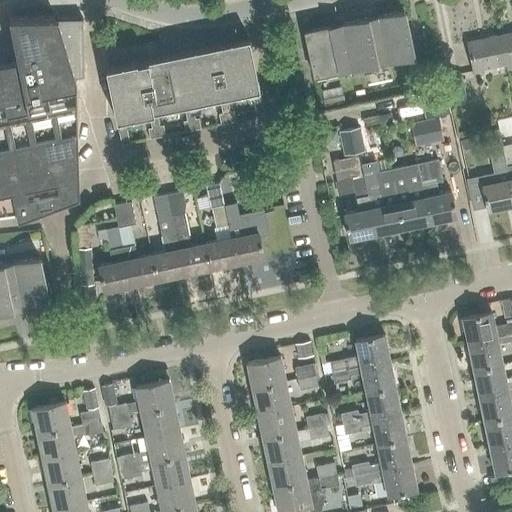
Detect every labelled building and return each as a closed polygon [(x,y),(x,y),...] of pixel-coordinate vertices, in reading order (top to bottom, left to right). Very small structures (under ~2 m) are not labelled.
[(413,56),(404,11),(304,31),(314,76),(413,56)] [(0,206),(14,203),(16,214),(49,209),(69,202),(79,198),(77,122),(75,78),(84,76),(84,75),(83,19),(54,20),(54,15),(8,16),(8,17),(17,59),(0,62),(0,206)] [(511,32),(499,35),(506,65),(507,69),(511,67),(511,32)] [(506,65),(499,35),(467,42),(473,71),(474,71),(475,75),(483,73),(482,69),(506,65)] [(116,119),(144,113),(259,89),(249,40),(207,48),(207,47),(106,68),(116,119)] [(439,86),(444,85),(446,85),(447,85),(445,75),(444,69),(443,69),(436,71),(439,86)] [(405,76),(408,88),(428,84),(425,72),(405,76)] [(452,106),(467,103),(461,72),(445,75),(447,85),(452,106)] [(450,114),(444,85),(439,86),(419,90),(425,119),(450,114)] [(322,94),(325,106),(344,102),(342,90),(322,94)] [(264,115),(264,113),(260,95),(252,97),(256,116),(264,115)] [(236,121),(234,113),(234,111),(230,111),(228,101),(220,103),(222,113),(218,114),(220,124),(236,121)] [(187,120),(183,121),(185,131),(200,128),(198,118),(194,119),(192,109),(185,110),(187,120)] [(381,126),(392,124),(390,114),(390,113),(379,115),(379,116),(380,122),(381,126)] [(150,138),(165,135),(163,125),(159,126),(157,116),(149,118),(151,127),(148,128),(150,138)] [(444,139),(440,119),(412,125),(416,145),(444,139)] [(125,123),(117,124),(121,144),(129,143),(125,123)] [(344,155),(364,151),(359,127),(340,131),(344,155)] [(499,129),(486,131),(490,148),(502,146),(499,129)] [(336,131),(325,133),(326,140),(331,143),(338,142),(336,131)] [(511,143),(502,146),(506,166),(511,192),(511,143)] [(502,146),(490,148),(494,168),(506,166),(502,146)] [(332,161),(336,179),(362,174),(358,155),(332,161)] [(438,161),(418,165),(429,224),(457,219),(452,193),(439,195),(437,183),(443,182),(438,161)] [(370,209),(375,235),(402,230),(397,204),(395,191),(391,171),(377,174),(375,165),(362,168),(363,175),(370,209)] [(397,204),(402,230),(429,224),(418,165),(404,168),(391,171),(395,191),(397,204)] [(481,179),(469,182),(475,208),(487,206),(487,210),(511,204),(511,192),(506,166),(494,168),(495,174),(480,177),(481,179)] [(350,177),(357,212),(343,215),(348,241),(375,235),(370,209),(363,175),(350,177)] [(229,226),(224,205),(219,183),(205,186),(210,209),(211,208),(216,229),(229,226)] [(257,213),(280,210),(277,186),(253,189),(257,213)] [(189,233),(180,191),(167,193),(171,215),(174,227),(183,274),(210,268),(205,242),(190,246),(187,234),(189,233)] [(154,196),(153,196),(158,218),(171,215),(167,193),(154,196)] [(113,205),(118,227),(130,285),(157,279),(151,254),(137,257),(134,245),(135,245),(131,224),(136,223),(131,201),(113,205)] [(244,234),(242,224),(237,202),(224,205),(229,226),(231,237),(236,263),(263,257),(258,231),(244,234)] [(216,240),(205,242),(210,268),(236,263),(229,226),(216,229),(214,229),(216,240)] [(112,262),(98,265),(103,291),(130,285),(118,227),(105,229),(112,262)] [(183,274),(174,227),(161,230),(165,251),(151,254),(157,279),(183,274)] [(90,248),(78,249),(81,286),(93,285),(90,248)] [(0,312),(48,302),(39,257),(0,265),(0,312)] [(461,318),(466,344),(495,338),(507,336),(511,334),(511,300),(508,302),(511,316),(509,316),(510,318),(506,319),(507,325),(493,328),(490,312),(461,318)] [(349,369),(361,366),(390,360),(385,334),(356,340),(359,356),(332,361),(334,372),(349,369)] [(466,344),(471,370),(501,364),(495,338),(466,344)] [(310,341),(295,343),(298,358),(312,355),(310,341)] [(254,388),(287,381),(282,357),(249,363),(254,388)] [(366,392),(396,386),(390,360),(361,366),(366,392)] [(296,369),(298,379),(318,375),(316,364),(296,369)] [(471,370),(476,395),(506,389),(511,388),(511,381),(504,383),(501,364),(471,370)] [(349,369),(334,372),(336,381),(336,382),(351,379),(349,369)] [(321,387),(318,375),(298,379),(301,391),(321,387)] [(130,414),(142,412),(175,405),(170,380),(137,387),(140,401),(128,404),(130,414)] [(254,388),(259,413),(292,406),(287,381),(254,388)] [(115,384),(105,386),(108,405),(119,403),(115,384)] [(401,412),(396,386),(366,392),(372,418),(401,412)] [(511,415),(506,389),(476,395),(481,421),(511,415)] [(85,411),(96,409),(92,392),(81,394),(85,411)] [(38,433),(71,427),(71,426),(66,401),(33,408),(38,433)] [(110,407),(112,418),(130,414),(128,404),(110,407)] [(147,437),(180,430),(175,405),(142,412),(147,437)] [(297,431),(292,406),(259,413),(264,438),(297,431)] [(82,424),(100,420),(98,409),(96,409),(85,411),(80,412),(82,424)] [(343,424),(360,421),(358,414),(357,410),(340,413),(343,424)] [(407,438),(401,412),(372,418),(360,421),(343,424),(345,434),(362,431),(362,432),(374,429),(377,445),(407,438)] [(115,430),(133,426),(130,414),(112,418),(115,430)] [(325,415),(307,418),(309,429),(327,425),(325,415)] [(481,421),(486,447),(511,441),(511,421),(511,415),(481,421)] [(102,431),(100,420),(82,424),(84,433),(84,435),(102,431)] [(71,427),(38,433),(43,458),(76,451),(73,435),(84,433),(82,424),(71,426),(71,427)] [(327,425),(309,429),(311,440),(329,437),(327,425)] [(119,455),(121,468),(152,462),(185,455),(180,430),(147,437),(149,449),(119,455)] [(264,438),(269,463),(302,456),(297,431),(264,438)] [(407,438),(377,445),(381,463),(370,466),(369,462),(353,465),(355,476),(412,465),(407,438)] [(511,441),(486,447),(492,473),(511,468),(511,441)] [(43,458),(48,483),(81,477),(76,451),(43,458)] [(185,455),(152,462),(121,468),(123,478),(141,474),(141,471),(153,469),(157,487),(190,480),(185,455)] [(269,463),(274,488),(307,480),(302,456),(269,463)] [(91,461),(93,474),(112,470),(109,457),(91,461)] [(316,466),(318,477),(336,473),(334,462),(316,466)] [(418,491),(412,465),(355,476),(357,486),(385,480),(388,497),(418,491)] [(93,474),(96,487),(114,483),(112,470),(93,474)] [(324,488),(339,484),(336,473),(318,477),(307,480),(274,488),(278,511),(283,511),(309,507),(309,511),(314,511),(321,511),(324,488)] [(48,483),(53,508),(86,502),(81,477),(48,483)] [(195,505),(190,480),(157,487),(162,511),(195,505)] [(129,505),(130,511),(149,511),(147,501),(129,505)] [(53,508),(53,511),(88,511),(86,502),(53,508)]
